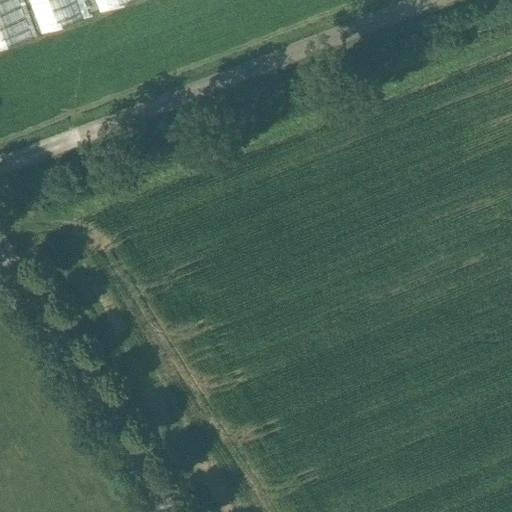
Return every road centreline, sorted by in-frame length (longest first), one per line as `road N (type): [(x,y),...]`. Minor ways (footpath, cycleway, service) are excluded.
road 1 (unclassified): [(465,0),(0,172)]
road 2 (unclassified): [(0,239),(170,511)]
